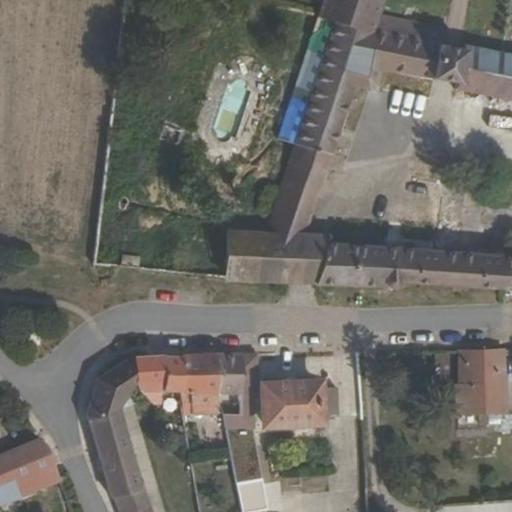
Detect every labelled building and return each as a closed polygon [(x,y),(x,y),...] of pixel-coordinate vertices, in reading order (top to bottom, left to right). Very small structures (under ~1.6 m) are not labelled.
[(151,0),(128,0),(128,6),(137,7),(151,9),(151,0)] [(371,15),(374,0),(324,0),(320,18),(340,21),(339,25),(429,47),(433,31),(371,15)] [(135,22),(137,7),(128,6),(126,21),(135,22)] [(340,21),(320,18),(279,141),(298,147),(298,146),(339,25),(340,21)] [(474,51),(472,58),(457,54),(429,47),(339,25),(298,146),(333,157),(358,90),(373,94),(382,90),(388,72),(451,86),(450,91),(511,100),(511,58),(474,51)] [(298,146),(298,147),(271,226),(305,236),(333,157),(298,146)] [(245,218),(227,278),(254,280),(290,283),(307,237),(305,236),(271,226),(245,218)] [(403,289),(403,288),(509,293),(511,284),(511,244),(507,244),(504,259),(392,249),(391,256),(337,253),(334,286),(350,289),(387,293),(389,295),(392,296),(395,297),(398,296),(400,295),(402,292),(403,289)] [(464,411),(486,410),(495,409),(511,409),(510,346),(466,348),(467,377),(463,377),(464,411)] [(91,380),(84,420),(114,410),(132,379),(129,351),(91,380)] [(178,388),(177,353),(129,351),(132,379),(162,387),(165,394),(178,388)] [(215,393),(213,351),(177,353),(178,388),(215,393)] [(213,351),(215,393),(238,391),(239,353),(213,351)] [(238,391),(237,414),(220,412),(224,428),(252,429),(253,414),(251,393),(250,388),(254,387),(257,352),(249,353),(239,353),(238,391)] [(323,424),(323,416),(322,386),(321,377),(289,378),(256,380),(258,427),(323,424)] [(146,399),(163,398),(165,394),(162,387),(132,379),(146,399)] [(336,415),(336,386),(322,386),(323,416),(336,415)] [(180,414),(216,413),(215,393),(178,388),(180,414)] [(495,421),(495,409),(486,410),(486,421),(495,421)] [(140,487),(114,410),(84,420),(111,497),(140,487)] [(65,483),(54,458),(47,447),(0,464),(0,497),(4,509),(65,483)] [(116,511),(132,511),(147,507),(140,487),(111,497),(116,511)]
